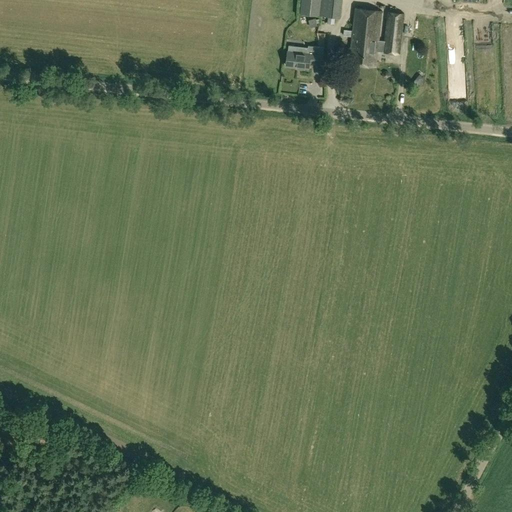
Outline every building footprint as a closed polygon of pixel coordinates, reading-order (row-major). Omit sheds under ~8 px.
[(340,18),(342,0),(322,0),(320,16),(340,18)] [(378,52),(383,52),(384,44),(378,43),(382,11),(355,8),(349,64),(376,67),(378,52)] [(404,13),(388,12),(384,44),(383,52),(400,54),(404,13)] [(324,48),(308,46),(307,53),(295,52),(293,46),(288,46),(286,66),(301,67),(301,70),(308,71),(309,63),(322,65),(324,48)] [(315,86),(316,98),(324,98),(324,85),(315,86)]
